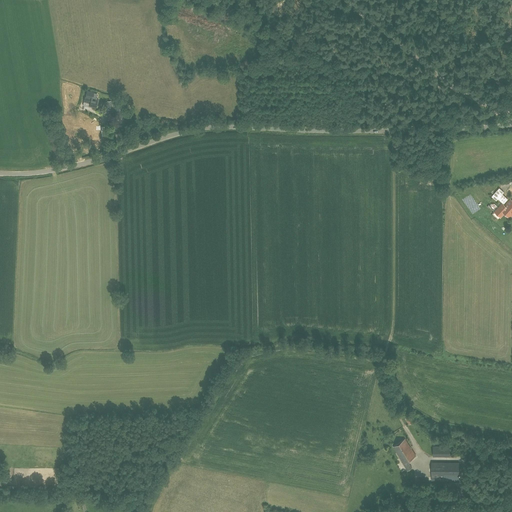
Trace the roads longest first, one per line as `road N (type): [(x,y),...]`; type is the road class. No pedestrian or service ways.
road 1 (track): [(407,434),(380,375),(394,330),(393,131)]
road 2 (unclassified): [(245,126),(509,125)]
road 3 (unclassified): [(245,126),(161,137),(46,172),(0,173)]
road 4 (unclassified): [(509,109),(448,84),(345,0)]
road 5 (unknown): [(378,26),(404,31),(459,85),(511,100)]
